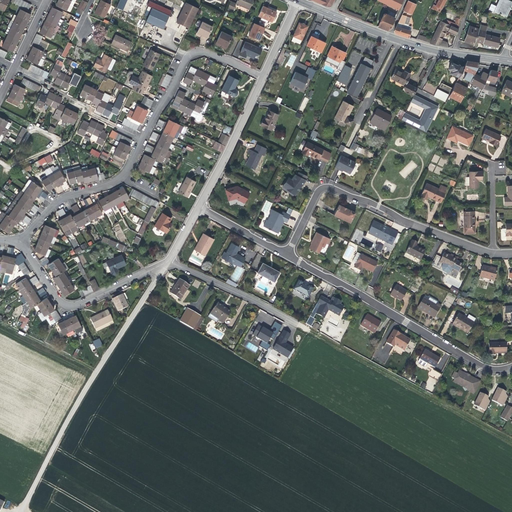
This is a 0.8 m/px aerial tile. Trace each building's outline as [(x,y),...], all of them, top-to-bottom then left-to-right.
[(8,0),(1,0),(1,3),(0,3),(0,8),(5,11),(10,0),(8,0)] [(66,12),(67,10),(70,4),(60,0),(58,0),(57,2),(55,7),(66,12)] [(99,5),(95,13),(104,17),(110,5),(101,0),(99,5)] [(122,10),(126,0),(119,0),(116,8),(122,10)] [(237,0),(236,3),(231,1),(227,8),(233,11),(236,4),(249,9),(253,0),(237,0)] [(378,0),(398,10),(403,0),(378,0)] [(443,5),(445,0),(435,0),(431,8),(439,12),(443,5)] [(510,8),(511,2),(511,1),(508,0),(498,0),(496,6),(493,4),(490,10),(494,12),(494,11),(499,13),(499,14),(501,14),(505,16),(508,8),(510,8)] [(83,11),(87,3),(82,1),(78,8),(83,11)] [(416,4),(408,1),(404,10),(411,14),(416,4)] [(147,6),(152,8),(169,15),(171,11),(149,2),(147,6)] [(176,21),(178,22),(187,3),(186,2),(186,3),(183,8),(176,21)] [(189,28),(198,8),(187,3),(178,22),(189,28)] [(273,22),(277,12),(270,9),(262,6),(258,15),(262,17),(261,19),(267,22),(268,20),(273,22)] [(59,19),(62,12),(52,7),(52,8),(50,11),(49,14),(59,19)] [(163,29),(169,15),(152,8),(146,21),(163,29)] [(20,9),(17,16),(27,21),(29,18),(31,14),(27,13),(24,11),(20,9)] [(361,19),(362,16),(343,9),(342,12),(361,19)] [(46,20),(56,25),(59,19),(49,14),(47,17),(46,20)] [(383,17),(382,18),(381,21),(378,27),(387,30),(390,28),(394,18),(387,15),(384,14),(383,17)] [(398,23),(404,25),(406,16),(402,15),(398,23)] [(27,21),(17,16),(14,22),(24,27),(26,24),(27,21)] [(455,25),(442,19),(441,21),(458,29),(460,21),(459,19),(457,18),(455,25)] [(43,26),(53,31),(56,25),(46,20),(44,23),(43,26)] [(202,21),(202,22),(199,27),(197,32),(203,36),(202,38),(206,40),(213,27),(202,21)] [(432,39),(430,44),(439,46),(442,40),(444,36),(447,30),(448,30),(448,31),(456,35),(458,29),(441,21),(440,21),(432,39)] [(24,27),(14,22),(11,28),(21,33),(23,30),(24,27)] [(299,44),(307,26),(304,24),(299,22),(291,41),(299,44)] [(262,34),(265,28),(254,23),(249,36),(259,40),(262,34)] [(404,25),(398,23),(394,31),(395,33),(402,35),(408,37),(411,29),(409,28),(410,27),(404,25)] [(69,32),(72,33),(75,27),(70,24),(67,30),(69,32)] [(480,25),(479,29),(475,41),(475,40),(482,42),(482,43),(497,47),(499,38),(492,36),(485,34),(487,26),(480,25)] [(50,38),(53,31),(43,26),(41,29),(40,33),(50,38)] [(474,28),(469,26),(467,34),(464,41),(474,45),(475,41),(479,29),(474,28)] [(21,33),(11,28),(8,34),(18,40),(20,37),(21,33)] [(227,47),(232,36),(221,31),(215,44),(219,46),(220,44),(227,47)] [(8,34),(5,41),(15,46),(17,43),(18,40),(8,34)] [(426,42),(428,38),(418,34),(416,39),(426,42)] [(115,35),(111,44),(119,48),(120,47),(128,50),(131,42),(115,35)] [(307,45),(321,52),(325,43),(318,40),(311,36),(307,45)] [(447,42),(442,40),(439,46),(448,48),(447,42)] [(5,41),(2,47),(12,52),(14,49),(15,46),(5,41)] [(44,44),(40,41),(40,42),(38,45),(32,42),(31,45),(33,46),(32,49),(30,53),(44,60),(47,53),(41,50),(44,44)] [(259,54),(262,49),(246,41),(240,55),(246,57),(247,54),(248,54),(249,55),(249,56),(254,58),(255,56),(256,56),(257,56),(258,56),(259,55),(259,54)] [(68,42),(63,50),(61,55),(65,57),(72,43),(68,42)] [(342,60),(346,53),(338,49),(334,47),(334,49),(331,48),(327,56),(340,62),(341,63),(342,60)] [(156,62),(160,54),(151,50),(143,66),(152,70),(156,62)] [(41,66),(44,60),(30,53),(28,56),(27,59),(41,66)] [(107,68),(112,59),(112,58),(104,54),(103,58),(101,61),(97,58),(93,66),(105,72),(107,68)] [(325,61),(337,67),(340,62),(327,56),(325,61)] [(365,57),(361,64),(370,68),(373,61),(365,57)] [(112,59),(107,68),(111,70),(115,60),(112,59)] [(346,62),(342,60),(341,63),(340,62),(337,67),(336,69),(341,71),(344,65),(346,62)] [(467,72),(474,75),(474,74),(479,64),(480,63),(473,62),(467,61),(464,67),(463,70),(467,72)] [(458,65),(458,66),(456,65),(451,63),(449,69),(452,71),(451,73),(459,77),(463,70),(464,67),(458,65)] [(59,72),(62,67),(55,64),(50,74),(54,76),(57,77),(59,72)] [(361,64),(347,92),(357,97),(370,68),(361,64)] [(351,68),(344,65),(341,71),(337,80),(345,84),(349,76),(348,75),(349,72),(351,68)] [(203,73),(191,66),(183,82),(190,85),(192,80),(194,81),(198,83),(203,73)] [(308,67),(304,76),(308,78),(312,80),(316,71),(308,67)] [(391,78),(405,86),(406,83),(410,74),(404,71),(403,73),(401,72),(395,69),(391,78)] [(487,79),(494,81),(496,77),(497,72),(491,70),(488,75),(486,79),(487,79)] [(135,86),(133,90),(141,94),(144,90),(147,84),(148,84),(152,76),(142,71),(139,79),(135,86)] [(481,71),(478,76),(486,80),(487,79),(486,79),(488,75),(484,73),(481,71)] [(59,72),(57,77),(56,79),(54,82),(60,85),(65,75),(59,72)] [(304,76),(295,72),(290,83),(302,89),(308,78),(304,76)] [(470,81),(474,75),(467,72),(464,78),(470,81)] [(72,78),(69,83),(72,85),(76,86),(81,76),(74,73),(72,78)] [(216,79),(203,73),(198,83),(202,84),(205,86),(202,91),(208,94),(207,97),(211,98),(217,86),(213,84),(216,79)] [(478,76),(474,74),(474,75),(470,81),(470,82),(482,89),(484,85),(486,80),(478,76)] [(68,85),(69,83),(72,78),(65,75),(60,85),(67,88),(68,85)] [(129,83),(135,86),(139,79),(133,76),(129,83)] [(235,89),(234,89),(235,86),(238,80),(229,76),(222,90),(231,95),(232,95),(233,96),(234,96),(235,96),(235,95),(236,95),(237,94),(237,93),(237,92),(237,91),(236,90),(235,90),(235,89)] [(511,82),(506,80),(501,92),(511,97),(511,82)] [(406,83),(405,86),(403,88),(404,91),(413,96),(414,95),(417,88),(406,83)] [(438,89),(449,94),(450,95),(453,89),(441,83),(438,89)] [(22,96),(25,89),(15,84),(13,87),(12,91),(22,96)] [(80,95),(82,96),(84,97),(86,98),(91,87),(85,84),(80,95)] [(460,102),(467,88),(461,85),(458,91),(453,89),(450,95),(449,96),(460,102)] [(498,89),(484,85),(482,89),(490,91),(489,95),(495,96),(498,89)] [(97,91),(91,87),(86,98),(89,99),(92,101),(97,92),(97,91)] [(445,102),(449,94),(438,89),(437,89),(433,96),(445,102)] [(186,93),(179,90),(171,106),(184,112),(189,102),(186,100),(183,99),(186,93)] [(17,106),(22,96),(12,91),(9,95),(7,101),(17,106)] [(47,97),(44,102),(51,106),(56,95),(52,94),(49,92),(47,97)] [(95,104),(98,105),(101,100),(103,95),(97,92),(92,101),(92,102),(95,104)] [(103,95),(101,100),(107,103),(111,96),(104,93),(103,95)] [(42,108),(44,102),(47,97),(40,94),(35,104),(42,108)] [(119,94),(116,101),(122,103),(125,97),(119,94)] [(57,109),(59,103),(62,98),(59,97),(56,95),(51,106),(57,109)] [(429,103),(417,97),(414,103),(425,109),(419,121),(405,113),(403,116),(401,120),(425,132),(429,125),(427,124),(433,113),(434,114),(438,107),(429,103)] [(203,114),(210,100),(206,98),(205,102),(198,99),(196,105),(192,103),(189,102),(184,112),(196,118),(196,119),(196,120),(197,121),(198,122),(199,121),(200,121),(203,114)] [(107,103),(101,100),(98,105),(98,107),(96,110),(102,113),(107,103)] [(113,106),(111,111),(117,114),(122,104),(122,103),(116,101),(113,106)] [(343,122),(345,123),(347,117),(350,113),(353,106),(343,101),(335,118),(339,120),(343,122)] [(59,103),(57,109),(53,117),(59,120),(60,118),(65,108),(66,107),(59,103)] [(111,111),(113,106),(107,103),(102,113),(105,115),(108,116),(111,111)] [(134,112),(145,117),(146,114),(148,111),(137,106),(134,112)] [(67,121),(72,111),(69,109),(65,108),(60,118),(64,120),(62,124),(64,126),(67,121)] [(386,126),(391,116),(377,109),(375,112),(374,115),(370,122),(374,125),(376,121),(386,126)] [(72,111),(67,121),(73,124),(78,114),(75,112),(72,111)] [(271,130),(278,115),(269,111),(266,117),(265,120),(263,119),(260,125),(271,130)] [(134,112),(131,118),(140,123),(141,123),(143,120),(145,117),(134,112)] [(11,123),(0,117),(0,125),(8,130),(11,123)] [(347,117),(345,123),(350,125),(353,120),(347,117)] [(90,123),(86,131),(92,134),(97,123),(94,122),(91,120),(90,123)] [(166,126),(176,131),(179,125),(169,120),(167,123),(166,126)] [(384,130),(386,126),(376,121),(374,125),(384,130)] [(84,136),(86,131),(90,123),(86,122),(85,124),(82,122),(77,133),(84,136)] [(97,123),(92,134),(99,137),(102,130),(104,126),(101,125),(97,123)] [(8,130),(0,125),(0,133),(4,136),(5,136),(8,130)] [(176,131),(166,126),(164,129),(163,132),(173,137),(176,131)] [(468,145),(473,136),(452,126),(447,138),(456,142),(457,140),(459,141),(468,145)] [(500,136),(485,129),(481,137),(489,141),(490,141),(489,142),(496,145),(500,136)] [(105,131),(102,130),(99,137),(96,142),(103,145),(108,135),(104,133),(105,131)] [(114,139),(117,133),(112,130),(109,136),(114,139)] [(161,136),(160,139),(170,144),(173,137),(163,132),(161,136)] [(225,145),(229,136),(225,134),(223,133),(222,133),(218,142),(225,145)] [(96,142),(99,137),(92,134),(90,138),(90,139),(96,142)] [(170,144),(160,139),(158,141),(157,145),(167,150),(170,144)] [(221,152),(225,145),(218,142),(212,139),(211,142),(214,144),(212,148),(221,152)] [(120,142),(120,141),(117,148),(127,153),(129,150),(130,146),(129,146),(126,144),(123,143),(120,142)] [(327,162),(331,154),(307,142),(302,153),(308,156),(309,154),(311,155),(313,156),(318,159),(319,157),(327,162)] [(248,161),(245,165),(254,170),(261,155),(264,156),(268,149),(257,144),(254,151),(249,149),(247,153),(250,155),(249,159),(249,160),(248,161)] [(155,148),(154,151),(168,158),(171,152),(167,150),(157,145),(155,148)] [(125,158),(127,153),(117,148),(112,158),(122,163),(125,158)] [(168,158),(154,151),(152,154),(151,157),(155,160),(161,162),(165,164),(168,158)] [(53,160),(49,154),(44,157),(47,163),(53,160)] [(141,161),(152,166),(155,160),(151,157),(144,154),(143,158),(141,161)] [(341,155),(335,167),(340,170),(341,169),(343,170),(350,173),(355,163),(341,155)] [(145,170),(149,172),(152,166),(141,161),(139,166),(137,171),(143,174),(145,170)] [(46,175),(47,177),(53,174),(51,170),(50,168),(50,167),(44,171),(46,175)] [(95,180),(98,179),(95,168),(88,170),(91,181),(95,180)] [(81,171),(81,169),(74,171),(77,182),(79,181),(80,181),(81,183),(84,182),(81,171)] [(64,181),(65,180),(60,170),(53,174),(59,184),(60,183),(61,185),(63,184),(62,182),(64,181)] [(91,181),(88,170),(81,171),(84,182),(84,183),(87,182),(91,181)] [(74,171),(67,173),(70,184),(74,183),(77,182),(74,171)] [(469,177),(469,185),(469,188),(478,187),(478,180),(479,180),(482,180),(481,171),(469,172),(469,177)] [(300,187),(306,180),(305,180),(307,176),(299,172),(297,175),(296,176),(293,181),(291,180),(289,178),(283,186),(295,195),(299,190),(300,187)] [(59,184),(53,174),(47,177),(53,187),(55,186),(57,185),(57,187),(60,185),(59,184)] [(47,177),(41,181),(47,191),(48,190),(49,192),(51,191),(50,189),(51,188),(53,187),(47,177)] [(196,182),(187,177),(178,192),(186,197),(189,192),(190,192),(196,182)] [(42,188),(32,181),(28,187),(38,194),(40,191),(42,188)] [(439,189),(426,183),(421,196),(427,199),(428,196),(431,197),(436,200),(440,202),(446,189),(440,186),(439,189)] [(229,200),(236,198),(244,203),(249,193),(237,186),(232,187),(225,190),(229,200)] [(282,187),(294,196),(295,195),(283,186),(282,187)] [(36,197),(38,194),(28,187),(24,193),(34,200),(36,197)] [(123,187),(120,189),(117,190),(122,201),(129,197),(123,187)] [(43,189),(42,188),(40,191),(47,196),(48,195),(41,191),(43,189)] [(111,194),(116,204),(122,201),(117,190),(113,192),(111,194)] [(17,196),(30,205),(32,203),(34,200),(24,193),(21,191),(17,196)] [(105,197),(110,207),(116,204),(111,194),(108,195),(105,197)] [(28,208),(30,205),(17,196),(13,202),(26,211),(28,208)] [(104,211),(110,207),(105,197),(102,199),(99,200),(98,200),(104,211)] [(9,208),(22,217),(24,214),(26,211),(13,202),(9,208)] [(97,204),(93,205),(90,207),(96,217),(102,214),(97,204)] [(339,204),(334,215),(350,223),(355,212),(347,208),(339,204)] [(148,223),(156,208),(152,206),(145,221),(148,223)] [(96,217),(90,207),(88,209),(84,210),(90,220),(96,217)] [(20,219),(22,217),(9,208),(5,214),(18,223),(20,219)] [(267,220),(263,226),(273,231),(274,229),(279,232),(283,224),(281,223),(283,221),(284,221),(287,223),(290,215),(286,213),(282,212),(281,214),(272,209),(269,214),(270,215),(268,220),(267,220)] [(84,210),(81,212),(78,214),(84,224),(90,220),(84,210)] [(464,227),(475,227),(475,220),(474,211),(473,211),(466,211),(463,211),(464,227)] [(17,224),(18,223),(5,214),(4,213),(0,218),(0,219),(12,227),(14,224),(16,225),(17,224)] [(171,218),(162,213),(154,226),(166,233),(170,227),(167,225),(169,222),(171,218)] [(70,214),(67,216),(64,218),(72,233),(78,229),(77,227),(72,217),(70,214)] [(84,224),(78,214),(75,215),(72,217),(77,227),(84,224)] [(29,222),(22,217),(20,219),(27,225),(28,223),(29,222)] [(72,233),(64,218),(61,219),(58,221),(63,231),(67,236),(72,233)] [(10,230),(12,227),(0,219),(0,227),(8,233),(10,230)] [(138,233),(142,235),(148,223),(145,221),(138,233)] [(374,221),(368,233),(392,245),(397,233),(386,227),(385,229),(383,228),(384,226),(374,221)] [(56,237),(59,231),(45,225),(43,228),(42,231),(54,236),(56,237)] [(41,235),(39,238),(50,242),(51,243),(54,236),(42,231),(41,233),(41,235)] [(329,238),(316,232),(312,241),(309,248),(318,253),(322,246),(324,247),(326,243),(329,238)] [(200,242),(195,250),(205,256),(214,239),(203,233),(198,242),(200,242)] [(39,238),(39,239),(38,240),(38,242),(37,244),(47,249),(50,242),(39,238)] [(406,253),(420,260),(425,250),(417,246),(416,246),(417,244),(411,241),(406,253)] [(233,262),(237,264),(240,266),(245,258),(238,254),(237,256),(235,255),(235,253),(239,247),(232,243),(226,253),(223,258),(230,262),(231,261),(233,262)] [(35,248),(34,250),(34,251),(45,255),(47,249),(37,244),(36,246),(35,248)] [(342,258),(348,260),(354,247),(349,245),(342,258)] [(352,262),(356,264),(361,254),(357,252),(352,262)] [(21,253),(16,258),(15,263),(16,264),(18,265),(23,262),(26,260),(21,253)] [(444,253),(439,262),(443,264),(442,267),(443,271),(447,273),(451,271),(452,269),(459,272),(463,264),(459,262),(460,259),(458,258),(457,259),(450,256),(444,253)] [(373,272),(377,262),(361,254),(356,264),(354,267),(360,271),(362,266),(363,266),(364,267),(364,268),(373,272)] [(0,266),(6,268),(9,257),(6,256),(2,255),(1,257),(0,263),(0,266)] [(117,269),(117,268),(119,268),(125,265),(121,255),(102,263),(106,273),(110,271),(111,272),(111,273),(112,274),(113,274),(113,275),(114,275),(115,275),(116,275),(116,274),(117,274),(117,273),(117,272),(118,272),(118,271),(118,270),(117,269)] [(15,263),(16,258),(12,257),(9,257),(6,268),(5,272),(12,274),(15,263)] [(48,265),(50,267),(51,268),(52,270),(62,264),(58,258),(48,264),(48,265)] [(257,273),(274,282),(280,272),(271,267),(262,262),(257,273)] [(63,272),(66,270),(62,264),(52,270),(53,272),(54,273),(56,276),(63,272)] [(240,266),(237,264),(229,278),(237,283),(245,269),(240,266)] [(480,276),(494,280),(497,269),(492,268),(491,268),(482,266),(480,276)] [(57,284),(67,278),(63,272),(56,276),(54,278),(53,278),(55,281),(57,284)] [(19,290),(29,284),(27,281),(25,278),(16,284),(19,290)] [(70,284),(67,278),(57,284),(59,287),(61,290),(70,284)] [(189,286),(180,279),(175,286),(176,286),(175,287),(174,289),(173,289),(170,292),(180,299),(189,286)] [(237,284),(227,279),(225,283),(235,287),(237,284)] [(298,279),(293,289),(308,297),(314,288),(308,285),(308,286),(305,285),(303,284),(303,282),(298,279)] [(93,291),(98,289),(94,280),(89,282),(91,285),(90,285),(93,291)] [(31,286),(29,284),(19,290),(23,296),(33,290),(31,286)] [(74,290),(70,284),(61,290),(62,292),(63,293),(65,296),(66,295),(74,290)] [(407,291),(396,285),(390,294),(395,297),(397,297),(401,300),(407,291)] [(34,292),(33,290),(23,296),(27,302),(37,295),(34,292)] [(118,311),(128,307),(122,294),(119,296),(117,297),(116,295),(113,296),(114,298),(112,299),(113,300),(111,301),(113,304),(114,304),(118,311)] [(27,302),(31,308),(37,304),(41,301),(39,298),(37,295),(27,302)] [(328,300),(320,296),(314,308),(318,309),(316,313),(324,317),(328,310),(335,313),(336,311),(340,314),(343,308),(344,306),(340,304),(341,301),(335,298),(332,302),(328,300)] [(424,297),(417,307),(422,310),(422,309),(425,311),(434,316),(441,306),(437,304),(437,305),(432,302),(431,303),(428,301),(428,300),(424,297)] [(37,304),(41,310),(50,304),(48,301),(46,298),(41,301),(37,304)] [(217,303),(210,314),(218,319),(223,323),(231,312),(224,307),(217,303)] [(52,307),(50,304),(41,310),(44,316),(54,310),(52,307)] [(180,321),(193,329),(195,325),(198,320),(200,316),(201,316),(187,308),(180,321)] [(95,328),(113,320),(108,310),(99,314),(90,319),(95,328)] [(474,322),(458,313),(452,324),(460,328),(461,327),(469,332),(474,322)] [(216,322),(218,319),(210,314),(208,317),(216,322)] [(73,317),(69,318),(74,329),(76,333),(83,330),(76,315),(73,317)] [(374,333),(381,322),(374,318),(373,319),(366,315),(360,324),(374,333)] [(313,318),(310,316),(306,324),(311,326),(315,319),(313,318)] [(24,328),(29,319),(25,317),(23,322),(20,326),(24,328)] [(63,334),(74,329),(69,318),(65,320),(58,324),(63,334)] [(264,329),(258,325),(252,335),(262,341),(267,344),(270,338),(273,340),(281,326),(275,322),(269,332),(268,333),(263,330),(264,329)] [(401,334),(393,330),(386,342),(393,346),(395,344),(404,350),(410,339),(405,336),(404,337),(402,336),(400,335),(401,334)] [(283,331),(273,349),(287,358),(293,348),(287,345),(285,343),(290,335),(283,331)] [(93,341),(96,348),(103,345),(99,338),(93,341)] [(270,346),(267,344),(262,341),(259,347),(267,351),(270,346)] [(246,347),(255,352),(258,347),(249,342),(246,347)] [(506,353),(506,343),(489,343),(489,354),(494,354),(494,353),(497,353),(506,353)] [(435,367),(440,359),(432,354),(425,349),(418,361),(418,363),(424,366),(425,366),(427,363),(435,367)] [(439,381),(442,374),(432,368),(429,374),(430,376),(431,377),(432,377),(436,379),(439,381)] [(474,394),(480,381),(474,378),(458,370),(457,373),(454,372),(452,377),(454,379),(453,381),(463,386),(467,389),(466,390),(470,392),(474,394)] [(498,388),(491,400),(503,406),(506,399),(503,397),(505,393),(506,392),(498,388)] [(480,392),(474,405),(485,410),(488,404),(485,402),(487,398),(488,397),(480,392)] [(511,412),(511,407),(507,405),(500,417),(504,419),(507,421),(511,412)]
